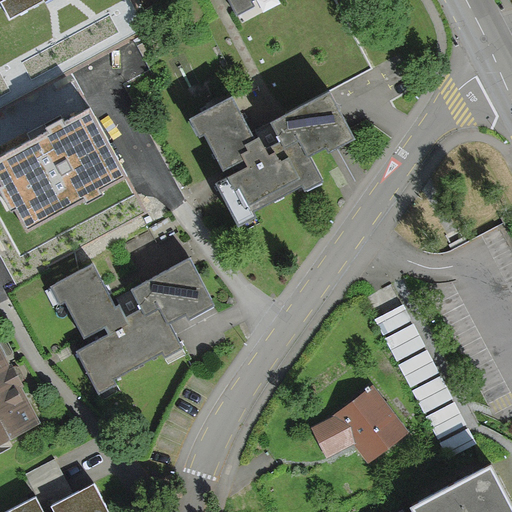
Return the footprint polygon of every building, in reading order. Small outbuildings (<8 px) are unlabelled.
[(40,81),(144,27),(129,0),(0,0),(0,8),(7,23),(40,81)] [(233,0),(241,14),(267,0),(233,0)] [(336,143),(358,131),(335,86),(275,117),(286,138),(269,147),(239,89),(194,112),(222,167),(216,170),(240,217),(328,172),(317,152),(336,143)] [(127,177),(91,110),(0,159),(0,178),(10,196),(28,230),(127,177)] [(166,257),(189,244),(182,231),(159,244),(166,257)] [(174,327),(217,304),(193,258),(133,290),(143,308),(135,312),(125,317),(96,264),(55,286),(84,340),(108,327),(112,336),(79,354),(100,393),(186,348),(174,327)] [(0,455),(15,448),(11,439),(41,423),(23,387),(25,385),(15,365),(10,368),(0,349),(0,455)] [(360,461),(403,428),(367,383),(325,415),(307,425),(322,455),(346,444),(360,461)] [(511,511),(511,508),(489,465),(398,511),(511,511)] [(33,511),(29,504),(13,511),(101,511),(90,491),(49,511),(33,511)]
